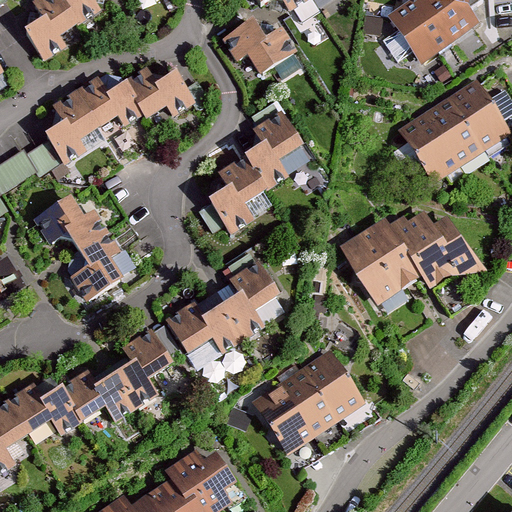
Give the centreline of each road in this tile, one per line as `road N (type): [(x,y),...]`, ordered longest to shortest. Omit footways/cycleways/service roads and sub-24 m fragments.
road 1 (residential): [(190,30),(236,107),(225,133),(191,155),(170,184),(172,269),(156,289),(76,332),(0,347)]
road 2 (residential): [(511,305),(457,374),(373,446),(328,511)]
road 3 (residential): [(0,120),(97,57),(159,50),(190,30)]
